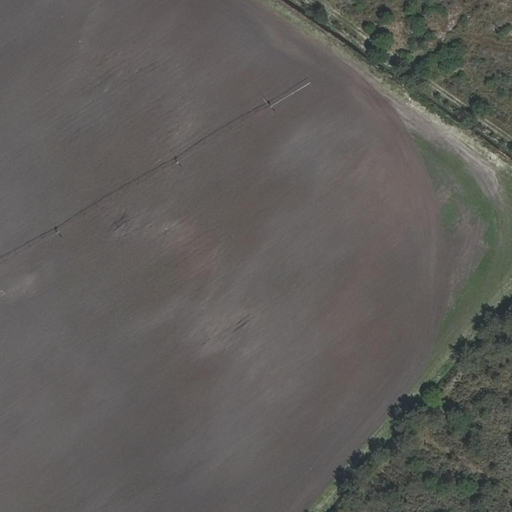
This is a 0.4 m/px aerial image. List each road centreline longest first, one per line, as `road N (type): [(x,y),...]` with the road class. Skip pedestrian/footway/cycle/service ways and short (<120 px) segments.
road 1 (track): [(511,175),(254,0)]
road 2 (track): [(307,511),(511,281)]
